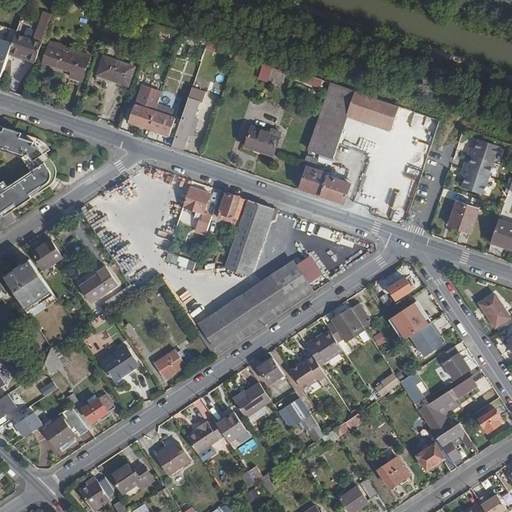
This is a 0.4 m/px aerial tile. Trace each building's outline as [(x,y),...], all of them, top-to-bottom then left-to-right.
[(37,60),(53,14),(43,11),(36,29),(20,23),(17,31),(10,50),(37,60)] [(10,50),(17,31),(0,25),(0,76),(1,77),(10,50)] [(81,80),(89,55),(66,46),(63,54),(49,49),(44,62),(71,71),(69,76),(81,80)] [(127,85),(133,66),(104,56),(98,74),(127,85)] [(262,62),(256,78),(266,82),(272,66),(262,62)] [(292,69),(289,77),(320,87),(323,80),(292,69)] [(334,157),(350,114),(392,128),(400,107),(332,83),(309,149),(334,157)] [(190,127),(199,101),(201,102),(205,91),(192,86),(172,144),(183,148),(188,134),(192,135),(194,128),(190,127)] [(150,122),(156,105),(151,104),(153,98),(143,95),(141,100),(136,98),(130,115),(150,122)] [(169,128),(176,112),(156,105),(150,122),(169,128)] [(36,140),(28,135),(0,125),(0,151),(23,158),(31,171),(4,190),(0,183),(0,216),(1,219),(51,186),(54,183),(54,180),(54,176),(52,170),(42,155),(47,153),(41,145),(36,140)] [(257,149),(264,130),(253,126),(246,145),(257,149)] [(273,155),(281,130),(272,127),(271,132),(264,130),(257,149),(273,155)] [(484,195),(501,147),(479,140),(476,149),(471,148),(469,155),(474,157),(471,165),(466,163),(462,177),(466,178),(463,188),(484,195)] [(31,171),(23,158),(0,151),(0,183),(4,190),(31,171)] [(351,183),(349,182),(350,180),(343,178),(343,180),(329,175),(329,173),(316,168),(319,159),(307,155),(304,164),(308,167),(301,188),(344,203),(351,183)] [(174,233),(189,186),(178,182),(162,230),(174,233)] [(204,213),(210,193),(189,186),(183,206),(195,210),(192,218),(199,220),(196,229),(207,233),(213,216),(204,213)] [(242,221),(248,200),(226,193),(221,209),(224,211),(223,214),(230,216),(229,219),(233,220),(234,218),(242,221)] [(249,274),(268,220),(270,221),(274,219),(277,210),(248,200),(242,221),(226,266),(249,274)] [(470,233),(478,210),(457,203),(449,226),(470,233)] [(511,250),(511,224),(498,220),(490,243),(511,250)] [(63,257),(51,239),(33,251),(44,269),(63,257)] [(164,261),(192,270),(195,261),(167,252),(164,261)] [(56,299),(29,259),(4,275),(26,308),(43,297),(47,304),(56,299)] [(313,292),(293,260),(195,325),(215,357),(313,292)] [(89,302),(118,283),(107,266),(97,273),(99,275),(85,284),(86,285),(81,288),(89,302)] [(410,290),(403,279),(387,290),(394,301),(410,290)] [(2,299),(8,295),(0,282),(0,322),(2,325),(14,317),(2,299)] [(391,303),(384,295),(379,300),(386,307),(391,303)] [(509,318),(494,295),(480,304),(495,327),(509,318)] [(196,302),(185,308),(188,315),(199,309),(196,302)] [(372,323),(359,303),(352,308),(358,317),(363,325),(365,328),(372,323)] [(391,318),(405,339),(411,336),(428,324),(414,303),(391,318)] [(327,326),(328,327),(331,331),(338,342),(363,325),(358,317),(357,318),(350,308),(332,320),(333,322),(327,326)] [(428,324),(411,336),(425,357),(443,344),(434,331),(436,329),(431,322),(428,324)] [(148,352),(135,331),(129,335),(142,356),(148,352)] [(312,340),(306,344),(312,353),(320,365),(343,349),(338,342),(331,331),(314,342),(312,340)] [(380,332),(372,336),(378,346),(386,342),(380,332)] [(114,380),(140,363),(127,344),(102,361),(114,380)] [(62,362),(65,360),(62,355),(59,357),(51,345),(45,362),(51,372),(63,364),(62,362)] [(164,377),(186,362),(176,347),(154,362),(164,377)] [(470,370),(454,347),(438,357),(454,380),(470,370)] [(320,365),(312,353),(306,357),(308,362),(301,366),(300,364),(291,370),(304,389),(319,379),(324,387),(332,383),(320,365)] [(285,374),(274,358),(260,367),(270,384),(285,374)] [(401,384),(396,375),(385,382),(391,391),(401,384)] [(437,410),(476,384),(470,376),(419,411),(437,439),(451,429),(437,410)] [(247,417),(272,401),(260,382),(245,392),(246,393),(236,401),(247,417)] [(411,383),(403,388),(416,406),(423,401),(411,383)] [(54,393),(49,386),(41,392),(46,399),(54,393)] [(0,416),(17,409),(9,393),(0,397),(0,416)] [(90,421),(113,405),(105,393),(82,408),(90,421)] [(311,414),(300,397),(286,406),(292,416),(285,421),(289,428),(303,419),(311,414)] [(353,416),(361,410),(358,406),(350,411),(353,416)] [(488,432),(500,424),(497,419),(501,416),(495,408),(479,419),(488,432)] [(88,429),(73,409),(46,427),(58,446),(59,445),(62,449),(76,440),(73,436),(75,434),(74,432),(77,430),(80,434),(88,429)] [(33,411),(12,424),(21,438),(41,425),(33,411)] [(247,430),(235,412),(217,423),(225,435),(229,441),(247,430)] [(352,416),(349,412),(343,416),(346,420),(352,416)] [(319,426),(311,414),(303,419),(311,431),(319,426)] [(334,427),(338,435),(363,422),(359,414),(334,427)] [(225,435),(217,423),(215,419),(208,423),(207,421),(198,427),(199,429),(186,437),(197,453),(225,435)] [(450,441),(459,435),(467,448),(471,445),(458,424),(451,429),(437,439),(442,446),(452,462),(460,457),(450,441)] [(191,460),(179,441),(169,448),(167,445),(155,452),(169,474),(191,460)] [(452,462),(442,446),(438,449),(435,443),(427,448),(426,446),(422,449),(424,451),(417,456),(426,471),(442,460),(450,472),(456,468),(452,462)] [(409,475),(398,456),(378,470),(389,488),(409,475)] [(155,480),(145,465),(136,471),(131,462),(111,474),(122,493),(138,482),(141,488),(155,480)] [(264,476),(257,465),(248,471),(255,481),(259,479),(264,476)] [(247,487),(254,482),(247,471),(240,475),(247,487)] [(274,488),(265,475),(264,476),(259,479),(268,492),(274,488)] [(108,496),(115,491),(105,477),(98,481),(98,480),(81,490),(92,509),(110,498),(108,496)] [(379,499),(367,480),(360,484),(372,503),(379,499)] [(355,511),(368,504),(357,487),(338,499),(346,511),(355,511)] [(503,511),(507,510),(496,495),(487,500),(484,495),(477,500),(479,503),(485,511),(503,511)] [(122,511),(126,510),(121,501),(115,505),(119,511),(122,511)] [(485,511),(479,503),(472,507),(473,509),(468,511),(485,511)]
